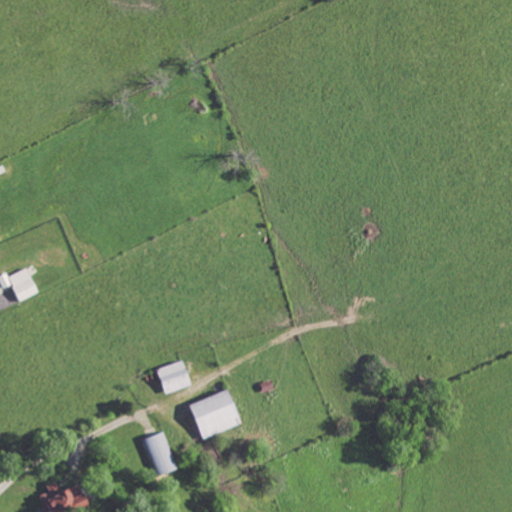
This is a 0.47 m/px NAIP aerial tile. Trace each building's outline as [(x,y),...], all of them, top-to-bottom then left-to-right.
[(11,275),(22,300),(41,291),(30,267),(11,275)] [(0,275),(0,277),(5,287),(14,282),(8,272),(0,275)] [(194,385),(188,360),(161,366),(167,391),(194,385)] [(193,402),(206,436),(245,422),(232,388),(193,402)] [(158,476),(179,469),(166,431),(144,439),(158,476)] [(74,511),(94,502),(88,490),(85,492),(80,483),(64,491),(58,480),(49,485),(51,490),(41,496),(49,511),(55,509),(56,511),(74,511)]
